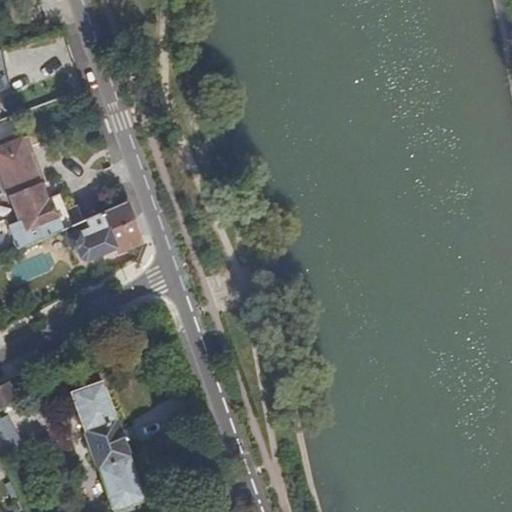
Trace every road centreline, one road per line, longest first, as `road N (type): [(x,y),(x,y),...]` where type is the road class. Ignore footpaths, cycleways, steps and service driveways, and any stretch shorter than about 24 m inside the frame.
road 1 (residential): [(75,0),(177,271)]
road 2 (residential): [(177,271),(262,511)]
road 3 (residential): [(177,271),(0,359)]
